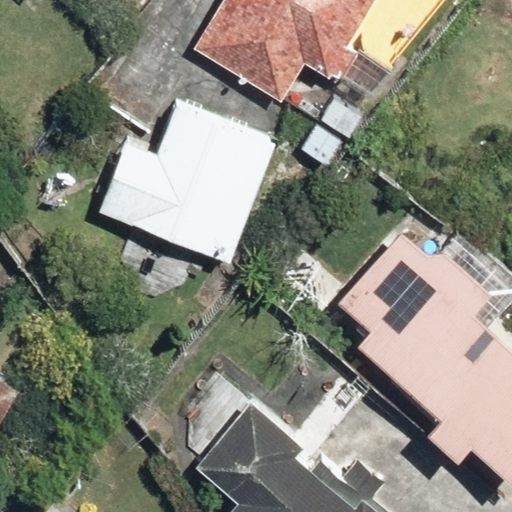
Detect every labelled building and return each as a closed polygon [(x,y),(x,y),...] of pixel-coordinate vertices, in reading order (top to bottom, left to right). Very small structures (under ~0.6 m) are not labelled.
[(0,0),(0,11),(9,0),(0,0)] [(298,61),(322,76),(347,34),(367,0),(211,0),(186,41),(277,96),(298,61)] [(322,76),(333,82),(296,143),(324,160),(386,58),(347,34),(322,76)] [(117,135),(89,206),(221,257),(270,134),(171,95),(150,148),(117,135)] [(359,326),(348,337),(425,414),(414,424),(444,453),(459,438),(500,478),(511,465),(511,354),(477,320),(511,285),(511,284),(454,226),(426,254),(397,225),(328,295),(359,326)] [(388,511),(361,488),(379,466),(357,447),(338,469),(316,451),(308,460),(290,446),(300,434),(248,389),(184,463),(227,499),(215,511),(388,511)]
